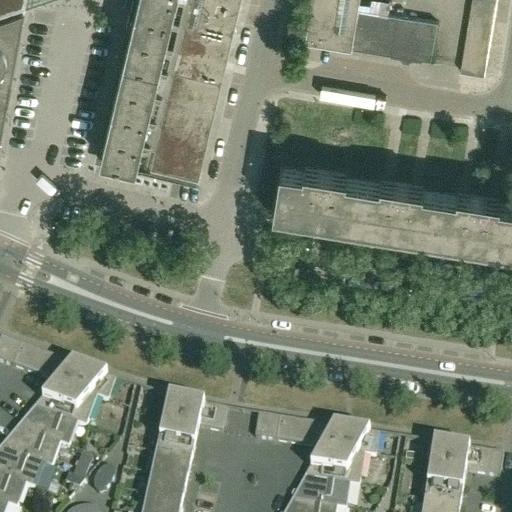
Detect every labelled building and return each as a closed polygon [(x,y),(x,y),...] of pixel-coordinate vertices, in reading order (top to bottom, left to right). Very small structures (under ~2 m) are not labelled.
[(0,0),(0,10),(24,2),(23,4),(25,4),(25,0),(0,0)] [(137,0),(100,157),(197,180),(199,180),(240,0),(137,0)] [(311,0),(305,41),(431,61),(437,21),(357,8),(358,0),(311,0)] [(471,0),(470,9),(494,13),(496,3),(478,0),(471,0)] [(493,24),(494,13),(470,9),(469,20),(493,24)] [(0,141),(6,109),(24,13),(0,21),(0,141)] [(467,30),(491,34),(493,24),(469,20),(467,30)] [(489,44),(491,34),(467,30),(465,41),(489,44)] [(464,51),(488,55),(489,44),(465,41),(464,51)] [(486,65),(488,55),(464,51),(462,61),(486,65)] [(462,61),(460,72),(484,76),(486,65),(462,61)] [(328,216),(350,220),(357,178),(346,176),(347,172),(304,165),(304,168),(281,165),(274,209),(275,209),(275,208),(309,213),(308,214),(311,214),(310,218),(325,220),(325,216),(328,217),(328,216)] [(405,228),(427,232),(434,190),(423,188),(423,184),(381,178),(380,182),(357,178),(350,220),(385,225),(385,226),(388,226),(387,230),(401,232),(402,228),(405,229),(405,228)] [(482,240),(505,244),(511,202),(500,201),(500,197),(458,190),(457,194),(434,190),(427,232),(462,237),(462,238),(465,238),(464,242),(478,244),(479,240),(481,241),(482,240)] [(35,409),(86,428),(97,399),(108,403),(115,382),(1,339),(0,341),(0,363),(56,384),(35,409)] [(169,399),(156,455),(191,463),(199,429),(222,434),(227,411),(169,399)] [(17,430),(52,443),(69,449),(77,426),(86,429),(86,428),(35,409),(17,430)] [(254,439),(317,449),(321,450),(305,479),(359,488),(364,457),(375,459),(379,436),(258,417),(254,439)] [(0,450),(45,467),(51,469),(60,446),(68,449),(69,449),(52,443),(17,430),(0,450)] [(465,473),(469,474),(499,479),(503,456),(455,448),(434,445),(425,502),(460,508),(465,473)] [(0,476),(34,490),(42,467),(51,470),(51,469),(45,467),(0,450),(0,476)] [(152,476),(186,484),(191,463),(156,455),(152,476)] [(113,475),(113,472),(113,471),(113,470),(112,469),(111,469),(110,468),(109,468),(108,468),(105,469),(103,470),(101,472),(99,474),(97,475),(96,478),(95,480),(94,482),(94,485),(93,487),(93,490),(94,491),(94,492),(95,493),(96,493),(97,494),(98,494),(100,493),(102,493),(104,491),(106,490),(108,488),(110,486),(111,484),(112,482),(113,479),(113,477),(113,475)] [(65,484),(79,489),(86,481),(68,475),(65,484)] [(0,503),(17,510),(25,487),(34,490),(0,476),(0,503)] [(152,476),(147,497),(182,505),(186,484),(152,476)] [(305,479),(292,502),(346,511),(350,487),(359,488),(305,479)] [(147,497),(143,511),(180,511),(182,505),(147,497)] [(336,511),(336,510),(346,511),(292,502),(286,511),(336,511)] [(423,511),(459,511),(460,508),(425,502),(423,511)] [(0,511),(5,511),(8,507),(16,511),(17,510),(0,503),(0,511)]
